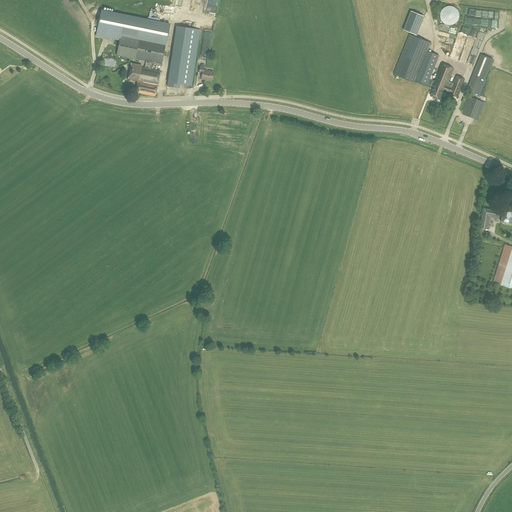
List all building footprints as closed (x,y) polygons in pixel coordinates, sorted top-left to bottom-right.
[(441,19),(441,20),(442,21),(443,22),(443,23),(444,23),(445,24),(446,24),(447,25),(448,25),(450,25),(451,25),(452,25),(454,24),(455,24),(456,23),(457,22),(458,21),(458,20),(459,19),(459,18),(459,17),(459,16),(459,14),(459,13),(459,12),(458,11),(458,10),(457,9),(456,8),(455,7),(454,7),(452,6),(451,6),(450,6),(448,6),(447,6),(446,7),(445,7),(444,8),(443,9),(442,10),(441,11),(441,12),(440,13),(440,15),(440,16),(440,17),(441,19)] [(145,67),(151,68),(152,62),(162,64),(170,24),(102,10),(98,31),(97,35),(101,36),(120,40),(117,55),(146,61),(145,67)] [(424,17),(411,11),(404,30),(417,35),(424,17)] [(200,30),(176,26),(167,86),(179,88),(180,84),(191,86),(200,30)] [(422,49),(426,50),(430,42),(410,34),(394,74),(414,82),(415,79),(410,78),(422,49)] [(439,55),(426,50),(422,49),(410,78),(415,79),(427,84),(428,85),(430,79),(429,79),(439,55)] [(493,59),(481,54),(467,90),(479,96),(486,80),(485,79),(493,59)] [(160,70),(151,68),(145,67),(142,66),(131,64),(128,79),(138,81),(136,92),(155,96),(160,70)] [(201,79),(212,81),(213,72),(203,70),(204,67),(204,65),(201,64),(201,66),(200,66),(199,73),(202,73),(201,79)] [(435,81),(433,87),(430,95),(440,99),(443,92),(458,97),(464,80),(456,76),(453,85),(448,83),(454,69),(441,64),(434,81),(435,81)] [(470,97),(463,114),(477,120),(484,102),(470,97)] [(511,223),(511,207),(504,206),(503,211),(502,219),(501,222),(511,223)] [(500,211),(483,208),(480,228),(488,230),(490,217),(499,219),(500,211)] [(511,246),(505,244),(493,283),(511,288),(511,246)]
